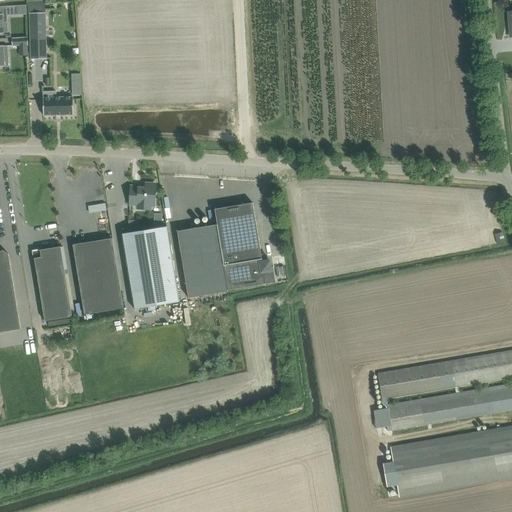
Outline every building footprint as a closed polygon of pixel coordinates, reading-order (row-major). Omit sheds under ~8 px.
[(0,33),(4,33),(3,24),(8,24),(7,15),(18,15),(18,5),(0,6),(0,33)] [(47,58),(46,12),(30,13),(31,59),(47,58)] [(28,37),(12,38),(12,46),(28,45),(28,37)] [(0,66),(9,66),(8,46),(4,46),(4,45),(0,45),(0,66)] [(75,73),(75,95),(85,95),(84,73),(75,73)] [(56,91),(43,91),(43,115),(74,114),(73,97),(57,97),(56,91)] [(131,186),(130,204),(137,205),(137,209),(151,209),(151,206),(155,206),(156,185),(154,185),(154,183),(147,183),(147,184),(146,184),(146,187),(139,187),(139,186),(131,186)] [(252,202),(215,209),(217,224),(224,265),(228,291),(275,282),(273,267),(273,266),(271,267),(267,264),(269,261),(267,264),(263,261),(263,260),(262,258),(262,259),(252,202)] [(484,230),(492,228),(489,219),(481,221),(484,230)] [(130,221),(132,232),(132,235),(131,237),(133,245),(134,247),(136,259),(126,261),(128,271),(135,309),(179,301),(169,236),(167,226),(140,230),(139,222),(130,221)] [(217,224),(177,230),(179,240),(188,297),(228,291),(224,265),(217,224)] [(502,231),(495,234),(497,243),(505,241),(502,231)] [(124,308),(112,238),(73,244),(84,314),(124,308)] [(72,317),(63,256),(61,246),(41,249),(41,248),(32,250),(33,259),(35,258),(36,268),(45,321),(72,317)] [(0,250),(0,331),(21,329),(10,263),(9,254),(4,250),(0,250)] [(128,316),(114,318),(120,345),(134,343),(128,316)] [(511,350),(378,372),(384,408),(374,410),(376,420),(374,420),(376,428),(387,426),(388,429),(388,431),(393,430),(392,429),(425,424),(511,409),(511,350)] [(393,462),(382,464),(386,486),(397,484),(399,495),(492,479),(511,475),(511,426),(395,446),(390,447),(393,462)]
